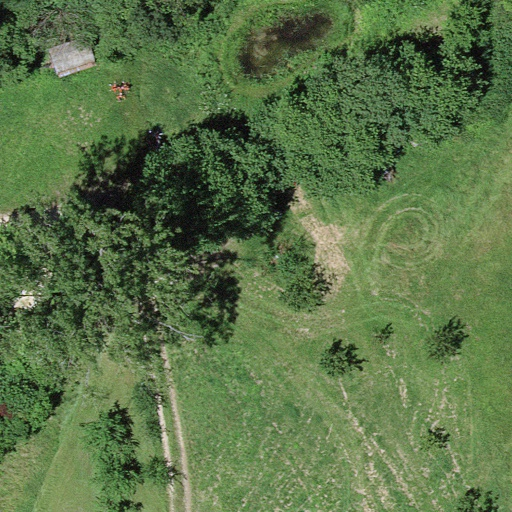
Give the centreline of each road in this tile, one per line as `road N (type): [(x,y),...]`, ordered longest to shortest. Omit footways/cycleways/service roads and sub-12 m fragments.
road 1 (track): [(178,511),(134,261),(112,230),(72,216),(0,231)]
road 2 (track): [(0,339),(41,279),(30,225)]
